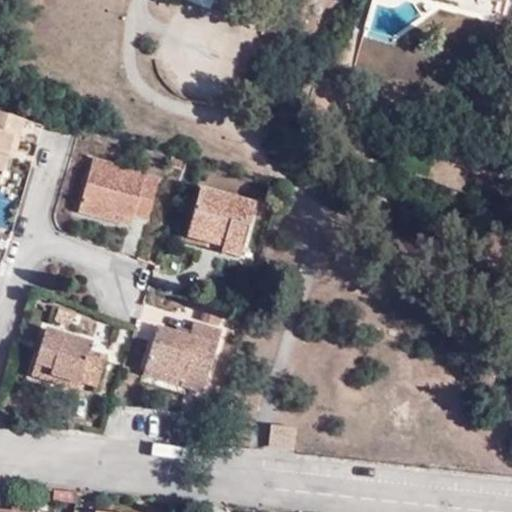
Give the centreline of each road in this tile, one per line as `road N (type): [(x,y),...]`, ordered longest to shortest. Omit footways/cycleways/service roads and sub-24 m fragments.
road 1 (residential): [(0,453),(511,511)]
road 2 (residential): [(28,237),(150,272),(138,313)]
